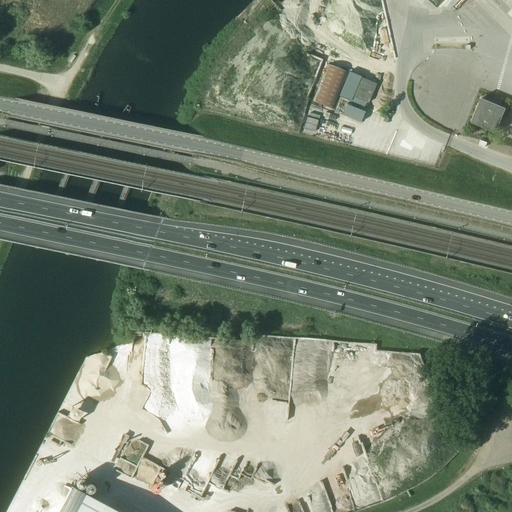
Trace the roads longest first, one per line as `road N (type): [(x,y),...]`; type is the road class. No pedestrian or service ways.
road 1 (motorway): [(0,224),(266,280),(511,346)]
road 2 (motorway): [(511,321),(310,265),(0,200)]
road 3 (tertiary): [(511,216),(0,103)]
road 4 (track): [(64,82),(0,237)]
